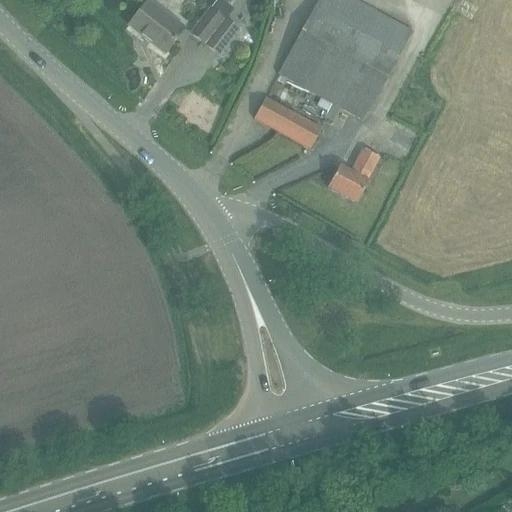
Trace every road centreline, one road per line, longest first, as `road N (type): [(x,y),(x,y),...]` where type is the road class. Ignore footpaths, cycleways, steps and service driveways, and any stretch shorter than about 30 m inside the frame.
road 1 (unclassified): [(511,315),(430,309),(271,219),(211,216)]
road 2 (tertiary): [(211,216),(0,19)]
road 3 (primary): [(270,426),(0,508)]
road 4 (primary): [(83,511),(304,447)]
road 5 (tertiary): [(314,412),(238,253),(211,216)]
road 6 (tertiary): [(211,216),(270,426)]
road 7 (primary): [(304,447),(511,387)]
road 8 (primary): [(511,360),(314,412)]
